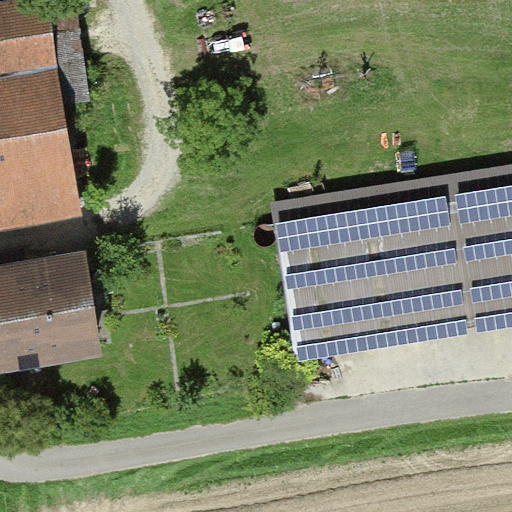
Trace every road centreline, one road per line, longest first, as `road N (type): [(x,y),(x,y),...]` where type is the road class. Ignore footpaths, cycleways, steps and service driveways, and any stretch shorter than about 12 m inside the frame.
road 1 (track): [(0,441),(26,460),(511,388)]
road 2 (track): [(126,0),(166,151),(162,188),(134,213),(0,234)]
